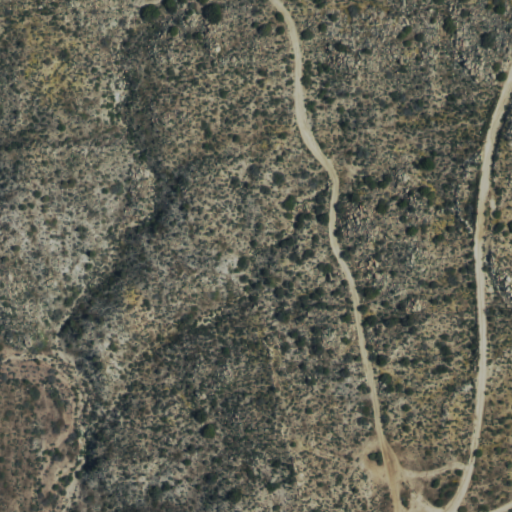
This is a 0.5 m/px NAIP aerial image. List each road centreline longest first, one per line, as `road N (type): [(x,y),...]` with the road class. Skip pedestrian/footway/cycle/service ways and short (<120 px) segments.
road 1 (track): [(395,511),(331,217),(334,177),(302,128),(298,54),(285,14),(271,0)]
road 2 (track): [(435,510),(479,465),(487,315),(480,224)]
